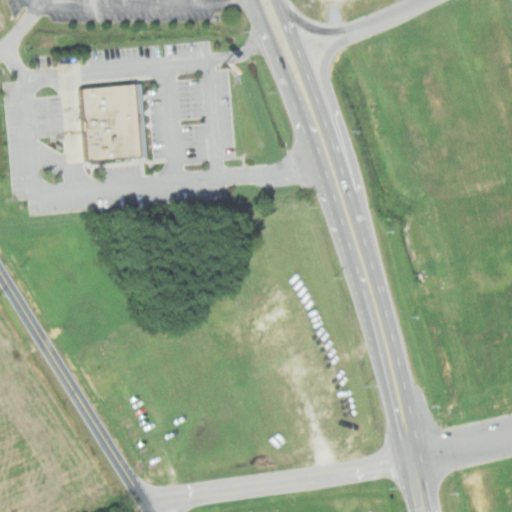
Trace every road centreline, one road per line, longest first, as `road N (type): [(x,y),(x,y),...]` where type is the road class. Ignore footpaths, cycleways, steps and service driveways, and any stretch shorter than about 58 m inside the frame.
road 1 (residential): [(335,175),(269,172),(36,190),(25,78),(2,46)]
road 2 (primary): [(412,462),(335,175)]
road 3 (residential): [(153,511),(0,268)]
road 4 (residential): [(146,500),(412,462)]
road 5 (primary): [(252,1),(335,175)]
road 6 (primary): [(335,175),(331,141),(276,0)]
